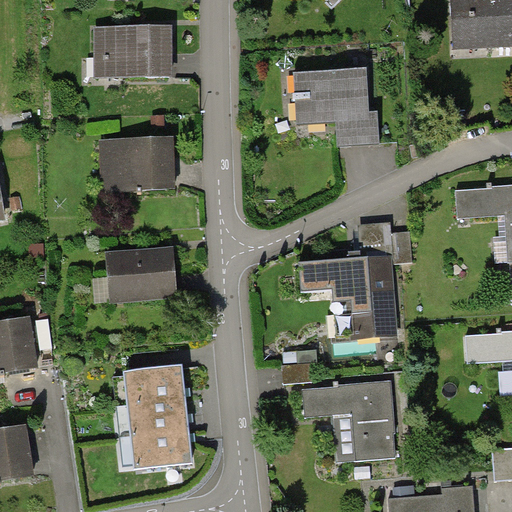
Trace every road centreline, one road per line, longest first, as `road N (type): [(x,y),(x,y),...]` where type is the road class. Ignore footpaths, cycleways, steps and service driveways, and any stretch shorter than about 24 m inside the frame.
road 1 (residential): [(222,249),(267,246),(452,159),(511,144)]
road 2 (residential): [(222,249),(244,504)]
road 3 (residential): [(217,0),(222,249)]
